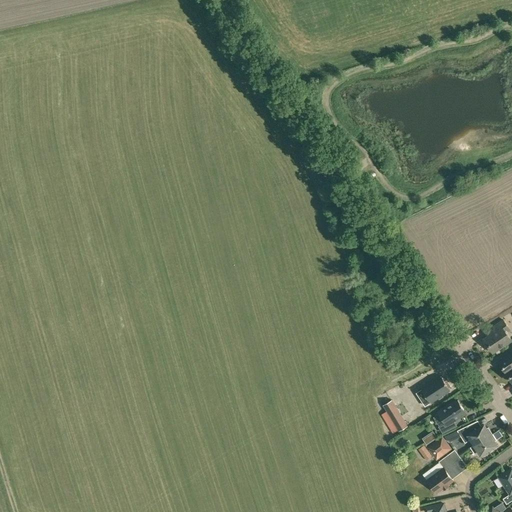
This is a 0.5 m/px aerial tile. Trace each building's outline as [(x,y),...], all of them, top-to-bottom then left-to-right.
[(498,322),(489,309),(478,316),(487,330),(498,322)] [(493,352),(511,340),(506,332),(507,332),(504,326),(507,325),(503,319),(492,327),(495,332),(484,339),(493,352)] [(511,367),(511,346),(505,351),(509,356),(499,362),(506,372),(511,367)] [(425,406),(430,402),(431,403),(450,390),(449,388),(450,386),(447,381),(445,381),(441,376),(421,389),(422,389),(417,393),(425,406)] [(438,411),(445,422),(439,426),(443,433),(458,426),(455,421),(468,413),(458,398),(438,411)] [(383,405),(399,432),(408,426),(392,399),(383,405)] [(475,445),(492,433),(488,427),(487,428),(484,424),(473,432),(469,426),(459,433),(465,443),(471,439),(475,444),(475,445)] [(475,445),(475,444),(470,447),(474,453),(479,451),(481,455),(497,445),(494,441),(496,440),(492,433),(475,445)] [(437,460),(452,448),(442,436),(427,447),(437,460)] [(426,460),(432,456),(424,445),(418,449),(426,460)] [(436,493),(454,480),(447,471),(457,464),(462,460),(455,449),(449,454),(439,461),(439,462),(423,474),(427,480),(436,493)] [(507,504),(511,500),(511,468),(499,477),(510,494),(503,498),(507,504)] [(445,511),(444,503),(425,508),(426,511),(432,511),(445,511)]
